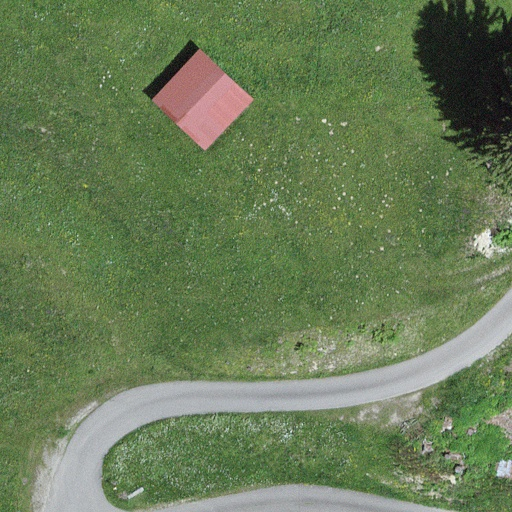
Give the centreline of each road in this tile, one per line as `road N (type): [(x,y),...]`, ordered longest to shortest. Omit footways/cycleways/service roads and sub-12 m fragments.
road 1 (track): [(511,308),(489,335),(425,370),(370,387),(161,396),(116,418),(85,462),(70,511)]
road 2 (track): [(223,511),(347,503),(415,511)]
